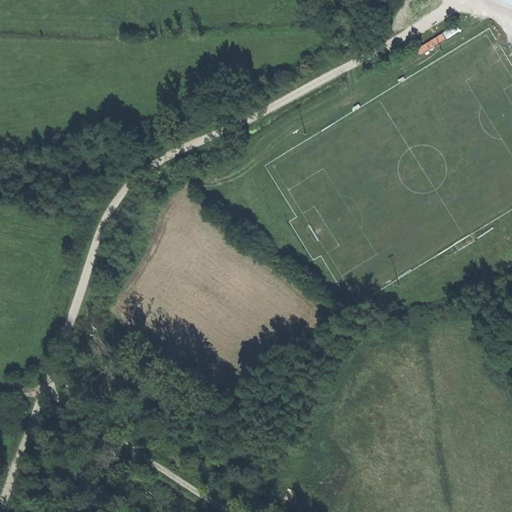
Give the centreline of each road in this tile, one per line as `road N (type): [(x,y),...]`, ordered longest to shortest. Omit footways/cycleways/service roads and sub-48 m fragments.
road 1 (track): [(0,511),(15,490),(106,219),(142,172),(465,0)]
road 2 (track): [(0,385),(43,395),(115,431),(229,511)]
